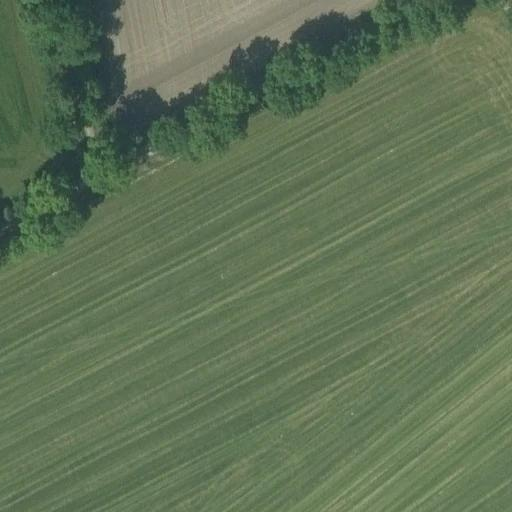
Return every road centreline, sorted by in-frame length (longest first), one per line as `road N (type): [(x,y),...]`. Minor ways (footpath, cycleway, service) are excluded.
road 1 (track): [(91,179),(435,0)]
road 2 (track): [(91,179),(58,0)]
